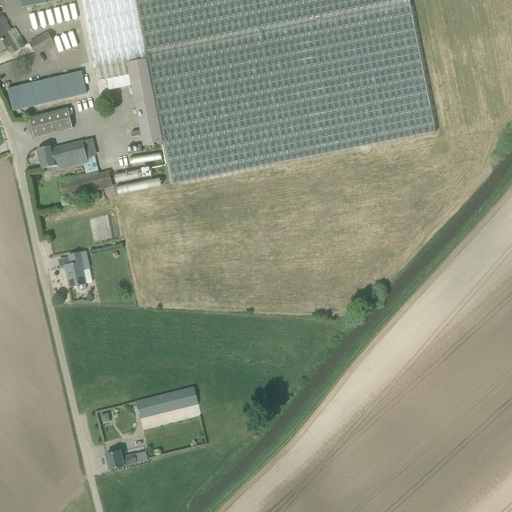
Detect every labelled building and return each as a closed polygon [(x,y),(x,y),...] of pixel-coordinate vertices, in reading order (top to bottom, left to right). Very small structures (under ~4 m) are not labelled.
[(83,0),(99,81),(130,75),(128,63),(147,59),(163,142),(172,186),(412,138),(502,121),(476,0),(83,0)] [(0,52),(0,53),(8,48),(12,54),(25,47),(21,40),(14,44),(7,32),(11,30),(3,17),(0,18),(0,52)] [(49,32),(30,43),(37,56),(56,44),(49,32)] [(128,63),(130,75),(141,131),(142,136),(144,146),(163,142),(147,59),(128,63)] [(82,72),(58,77),(63,100),(87,94),(82,72)] [(62,100),(57,78),(33,83),(38,106),(62,100)] [(37,106),(32,84),(7,89),(13,112),(37,106)] [(33,115),(36,136),(76,129),(73,109),(33,115)] [(88,163),(82,142),(53,149),(53,146),(37,150),(42,170),(58,166),(57,163),(64,161),(66,168),(88,163)] [(142,152),(141,145),(128,148),(129,155),(142,152)] [(109,171),(100,173),(99,171),(60,181),(65,199),(113,187),(109,171)] [(145,179),(145,172),(115,174),(116,181),(145,179)] [(131,185),(119,187),(120,192),(164,187),(163,179),(131,182),(131,185)] [(70,288),(77,286),(78,290),(79,292),(82,293),(84,292),(85,291),(86,288),(85,284),(86,284),(83,270),(90,269),(87,252),(69,256),(71,265),(66,266),(70,288)] [(136,402),(141,419),(199,404),(195,388),(136,402)] [(146,452),(135,455),(122,458),(121,451),(106,455),(110,471),(149,461),(146,452)]
